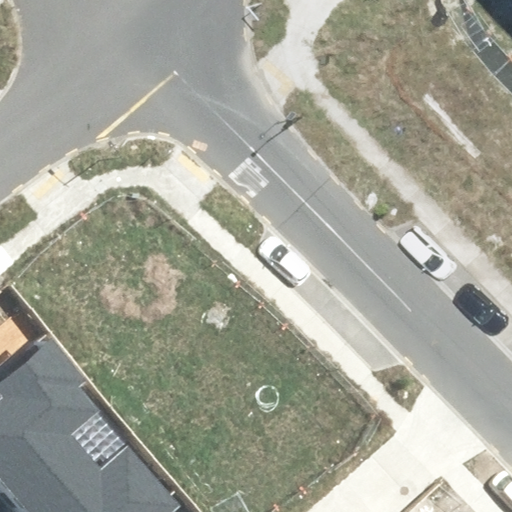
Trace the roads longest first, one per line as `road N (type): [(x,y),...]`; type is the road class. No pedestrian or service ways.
road 1 (residential): [(125,26),(167,78),(492,393)]
road 2 (residential): [(332,511),(492,393)]
road 3 (residential): [(0,136),(125,26)]
